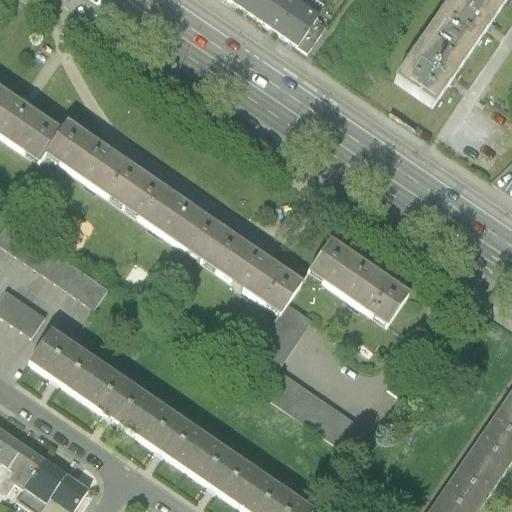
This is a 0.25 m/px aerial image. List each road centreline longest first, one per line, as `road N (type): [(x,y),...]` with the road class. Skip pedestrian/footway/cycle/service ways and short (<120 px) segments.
road 1 (primary): [(137,0),(511,255)]
road 2 (residential): [(0,395),(125,481)]
